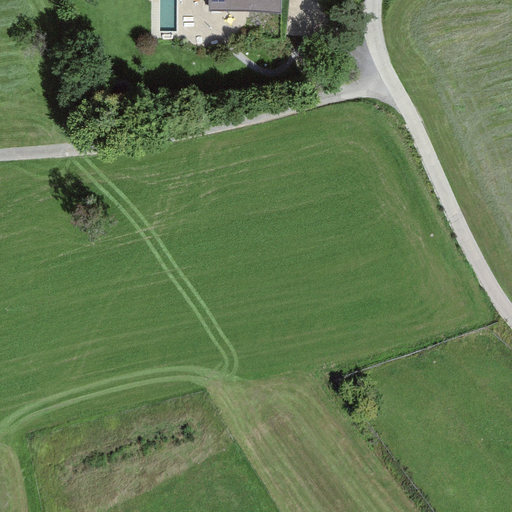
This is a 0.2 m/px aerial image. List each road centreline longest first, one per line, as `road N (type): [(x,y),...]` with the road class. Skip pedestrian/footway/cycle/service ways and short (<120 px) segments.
road 1 (track): [(402,81),(122,148),(0,155)]
road 2 (unclassified): [(375,0),(376,32),(511,301)]
